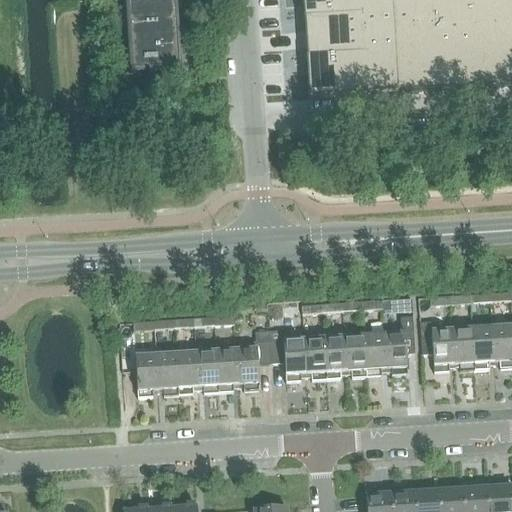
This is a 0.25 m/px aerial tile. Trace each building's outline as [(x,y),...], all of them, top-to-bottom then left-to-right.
[(124,0),(129,75),(179,72),(174,0),(124,0)] [(511,0),(301,0),(303,22),(304,37),(306,60),(305,60),(308,102),(397,96),(511,88),(511,0)] [(490,305),(510,304),(509,296),(489,297),(490,305)] [(470,307),(490,305),(489,297),(469,298),(470,307)] [(450,308),(470,307),(469,298),(449,299),(450,308)] [(449,299),(429,301),(430,309),(450,308),(449,299)] [(382,313),(401,311),(400,302),(381,304),(382,313)] [(412,303),(402,303),(403,317),(413,316),(412,303)] [(361,314),(382,313),(381,304),(361,305),(361,314)] [(342,315),(361,314),(361,305),(341,306),(342,315)] [(321,316),(342,315),(341,306),(321,307),(321,316)] [(321,307),(316,308),(301,309),(302,318),(321,316),(321,307)] [(214,329),(234,328),(233,319),(213,321),(214,329)] [(194,331),(214,329),(213,321),(194,322),(194,331)] [(400,337),(384,338),(386,376),(391,376),(392,380),(407,379),(405,358),(413,358),(411,321),(399,321),(400,337)] [(174,332),(194,331),(194,322),(174,323),(174,332)] [(154,333),(174,332),(174,323),(154,324),(154,333)] [(471,324),(474,374),(490,373),(489,369),(494,369),(492,330),(479,331),(479,326),(476,323),(471,324)] [(154,324),(132,326),(133,334),(154,333),(154,324)] [(474,374),(471,324),(465,324),(463,327),(463,332),(452,333),(454,372),(459,371),(459,375),(474,374)] [(419,326),(420,335),(421,358),(432,358),(434,377),(449,376),(449,372),(454,372),(452,333),(439,334),(438,329),(434,325),(419,326)] [(511,334),(511,329),(492,330),(494,369),(499,369),(499,372),(511,371),(511,334)] [(269,335),(269,345),(271,368),(284,367),(286,386),(301,385),(301,382),(306,381),(304,343),(284,345),(283,334),(269,335)] [(271,368),(269,345),(269,335),(255,335),(255,344),(251,344),(247,349),(247,353),(236,354),(239,392),(243,392),(244,396),(259,395),(258,369),(271,368)] [(384,338),(364,339),(366,382),(382,381),(381,377),(386,376),(384,338)] [(364,339),(343,341),(346,379),(351,379),(351,383),(366,382),(364,339)] [(343,341),(323,342),(326,384),(341,383),(341,379),(346,379),(343,341)] [(323,342),(304,343),(306,381),(311,381),(311,385),(326,384),(323,342)] [(236,354),(216,355),(219,397),(234,396),(234,393),(239,392),(236,354)] [(216,355),(196,356),(199,395),(204,395),(204,398),(219,397),(216,355)] [(196,356),(176,358),(179,400),(194,399),(193,395),(199,395),(196,356)] [(176,358),(156,359),(158,397),(164,397),(164,401),(179,400),(176,358)] [(158,397),(156,359),(135,360),(138,402),(154,401),(153,397),(158,397)] [(511,511),(511,507),(511,490),(487,492),(488,511),(511,511)] [(488,511),(487,492),(463,493),(463,511),(488,511)] [(438,495),(439,511),(463,511),(463,493),(438,495)] [(439,511),(438,495),(414,497),(415,511),(439,511)] [(415,511),(414,497),(390,498),(390,511),(415,511)] [(390,511),(390,498),(366,500),(366,511),(390,511)]
